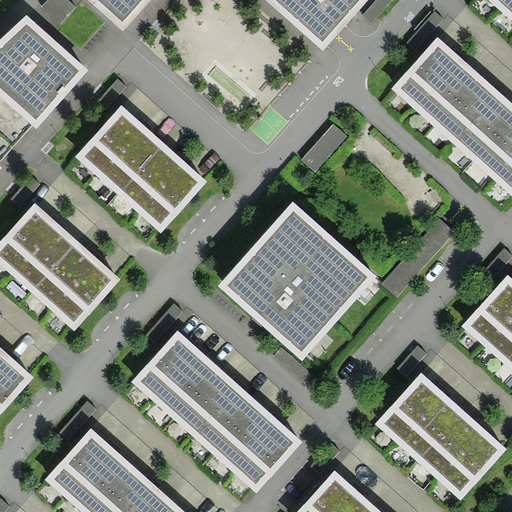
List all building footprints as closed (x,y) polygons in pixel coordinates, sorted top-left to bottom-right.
[(362,0),(85,0),(123,32),(150,0),(261,0),(319,50),(362,0)] [(511,0),(488,0),(511,20),(511,0)] [(0,162),(78,71),(24,26),(0,46),(0,162)] [(511,114),(435,46),(393,92),(511,197),(511,114)] [(199,186),(118,114),(78,159),(158,231),(199,186)] [(320,169),(349,131),(335,120),(306,158),(320,169)] [(113,282),(31,209),(0,244),(0,269),(69,331),(113,282)] [(368,282),(290,213),(220,291),(298,361),(368,282)] [(511,288),(506,283),(464,329),(511,371),(511,288)] [(296,443),(174,338),(132,387),(254,491),(296,443)] [(419,344),(401,363),(410,371),(428,352),(419,344)] [(0,409),(26,382),(0,358),(0,409)] [(500,452),(419,380),(378,426),(459,498),(500,452)] [(174,511),(86,434),(44,481),(79,511),(174,511)] [(370,511),(330,478),(300,511),(370,511)]
